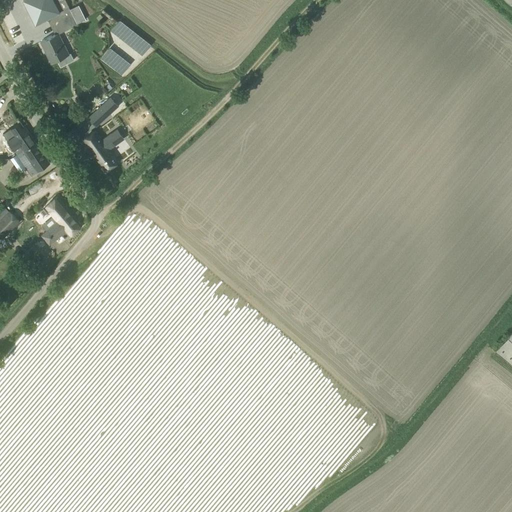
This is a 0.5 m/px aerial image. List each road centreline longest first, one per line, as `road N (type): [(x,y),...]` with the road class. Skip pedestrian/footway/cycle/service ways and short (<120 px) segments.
road 1 (unclassified): [(0,337),(99,218),(0,46)]
road 2 (track): [(99,218),(318,0)]
